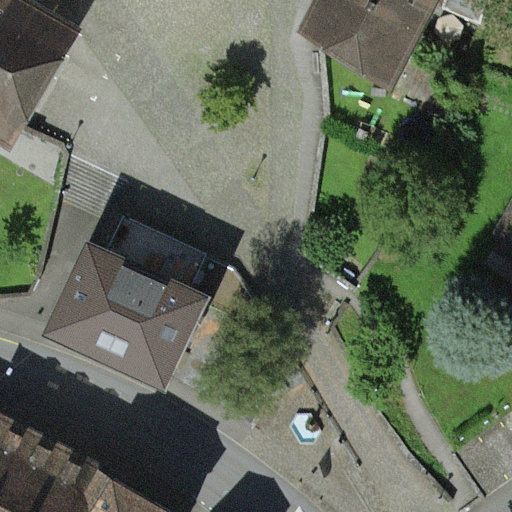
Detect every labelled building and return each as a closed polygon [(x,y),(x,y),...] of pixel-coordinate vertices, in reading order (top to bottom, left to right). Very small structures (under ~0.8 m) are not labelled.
[(46,0),(0,0),(0,126),(17,136),(23,126),(34,107),(77,33),(84,22),(46,0)] [(436,0),(322,0),(306,33),(322,42),(393,80),(436,0)] [(511,211),(503,227),(511,231),(511,211)] [(227,259),(112,213),(56,332),(112,357),(166,382),(200,311),(212,317),(266,340),(269,309),(227,259)] [(0,418),(0,511),(84,511),(106,474),(32,436),(0,418)] [(170,511),(106,474),(84,511),(170,511)]
